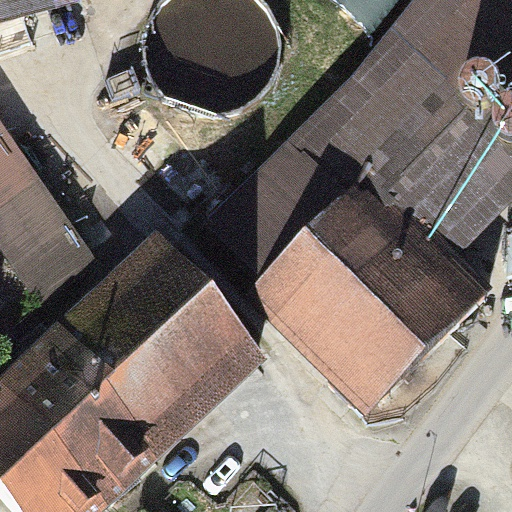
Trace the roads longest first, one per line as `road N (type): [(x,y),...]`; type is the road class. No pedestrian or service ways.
road 1 (unknown): [(0,93),(25,103),(74,147),(406,493)]
road 2 (unclassified): [(511,348),(393,511)]
